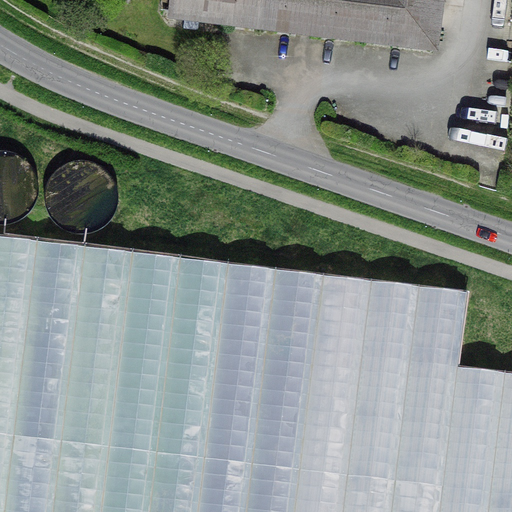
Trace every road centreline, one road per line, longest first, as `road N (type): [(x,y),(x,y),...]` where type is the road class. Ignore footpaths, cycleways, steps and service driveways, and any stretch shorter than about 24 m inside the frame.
road 1 (track): [(511,200),(149,75),(0,0)]
road 2 (primary): [(0,44),(105,97),(511,238)]
road 3 (track): [(0,91),(511,277)]
